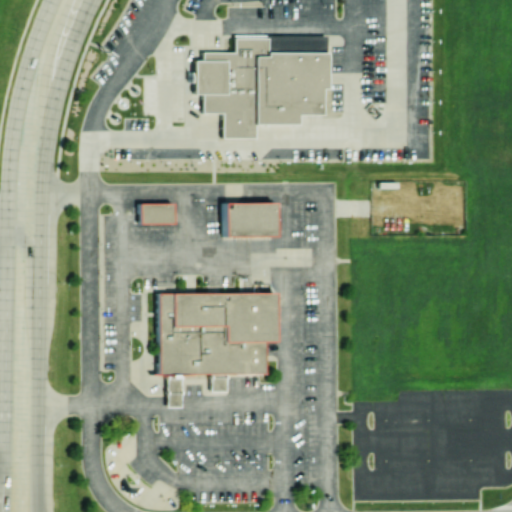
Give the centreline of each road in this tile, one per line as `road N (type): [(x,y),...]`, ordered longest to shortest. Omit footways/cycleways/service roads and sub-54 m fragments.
road 1 (secondary): [(38,511),(46,149),(90,0)]
road 2 (secondary): [(51,0),(13,136),(0,442)]
